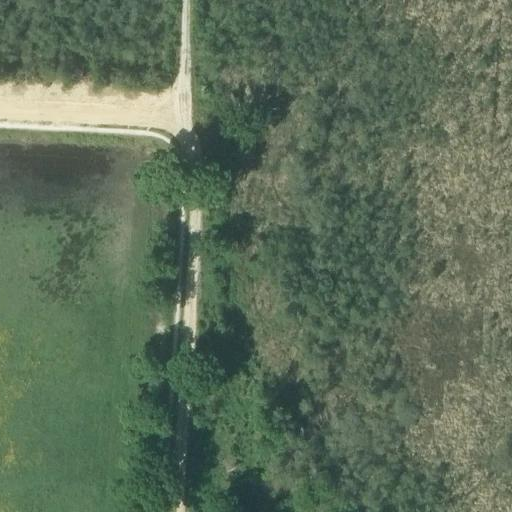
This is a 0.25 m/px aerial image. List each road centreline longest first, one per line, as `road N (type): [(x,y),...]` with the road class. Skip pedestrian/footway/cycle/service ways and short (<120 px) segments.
road 1 (track): [(185,124),(194,165),(175,511)]
road 2 (track): [(0,114),(185,124)]
road 3 (track): [(184,0),(185,124)]
